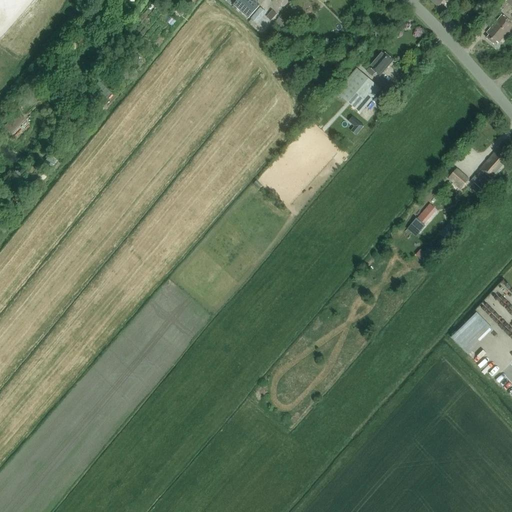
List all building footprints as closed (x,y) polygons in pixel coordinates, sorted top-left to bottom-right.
[(261,6),(254,0),(237,0),(233,6),(248,20),(261,6)] [(258,25),(269,13),(262,7),(251,18),(258,25)] [(267,17),(271,21),(277,15),(273,11),(267,17)] [(105,21),(100,15),(78,32),(83,38),(105,21)] [(499,44),(511,28),(511,24),(502,16),(487,33),(489,36),(486,39),(493,45),(496,42),(499,44)] [(287,25),(279,18),(275,23),(283,29),(287,25)] [(383,52),(369,68),(380,78),(394,62),(383,52)] [(360,114),(381,90),(357,69),(336,93),(360,114)] [(314,98),(327,83),(316,73),(303,88),(314,98)] [(349,122),(353,126),(357,120),(353,117),(349,122)] [(8,131),(21,141),(26,135),(14,124),(8,131)] [(506,161),(496,152),(479,170),(491,181),(500,171),(499,170),(506,161)] [(461,190),(469,181),(457,171),(449,180),(461,190)] [(488,179),(479,171),(474,176),(483,184),(488,179)] [(430,204),(416,221),(422,226),(436,210),(430,204)] [(451,221),(446,228),(454,235),(460,229),(451,221)] [(425,264),(438,250),(432,245),(419,259),(425,264)] [(493,291),(452,339),(462,335),(467,340),(475,337),(480,331),(481,336),(482,334),(490,331),(492,329),(488,318),(496,324),(499,320),(500,320),(496,316),(503,308),(500,306),(497,297),(496,298),(493,291)]
